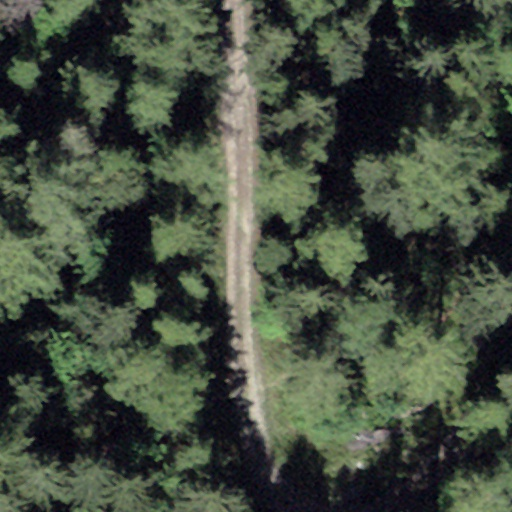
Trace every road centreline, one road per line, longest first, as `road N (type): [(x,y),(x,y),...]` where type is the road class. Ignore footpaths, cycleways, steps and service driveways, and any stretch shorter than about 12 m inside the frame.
road 1 (track): [(233,0),(247,381),(266,475),(294,511)]
road 2 (track): [(387,511),(511,383)]
